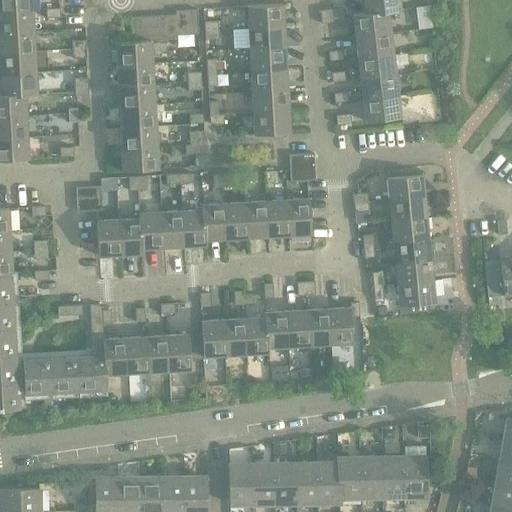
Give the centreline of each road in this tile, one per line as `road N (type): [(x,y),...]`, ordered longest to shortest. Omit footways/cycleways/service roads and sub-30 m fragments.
road 1 (residential): [(61,175),(70,292),(344,270),(332,160)]
road 2 (unclassified): [(215,424),(511,381)]
road 3 (residential): [(61,175),(99,162),(91,7),(132,3)]
road 4 (unclassified): [(0,456),(215,424)]
road 5 (residential): [(332,160),(449,152),(493,196),(511,195)]
road 6 (residential): [(332,160),(312,0)]
